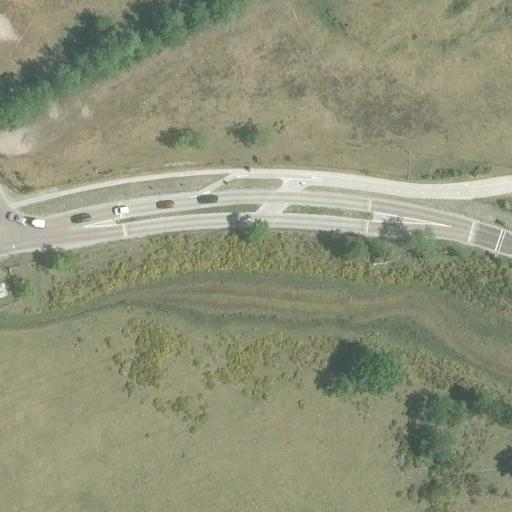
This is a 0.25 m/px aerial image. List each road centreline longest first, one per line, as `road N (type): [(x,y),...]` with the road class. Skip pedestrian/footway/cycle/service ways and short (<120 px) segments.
road 1 (tertiary): [(460,229),(342,203),(233,199),(43,233)]
road 2 (tertiary): [(43,233),(262,219),(460,229)]
